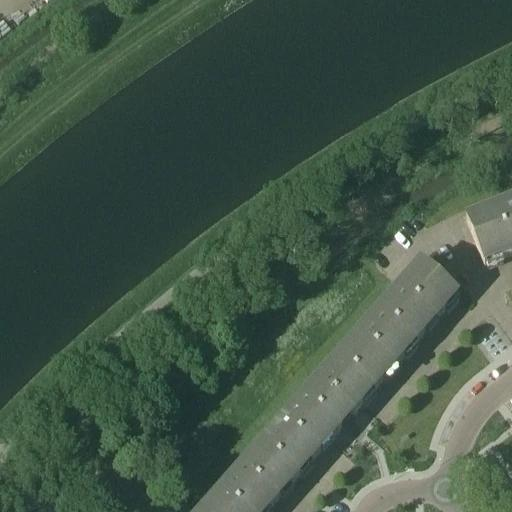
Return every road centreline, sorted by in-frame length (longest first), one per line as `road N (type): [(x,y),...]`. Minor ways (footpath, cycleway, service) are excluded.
road 1 (track): [(0,152),(116,54),(203,0)]
road 2 (residential): [(445,493),(469,424),(511,384)]
